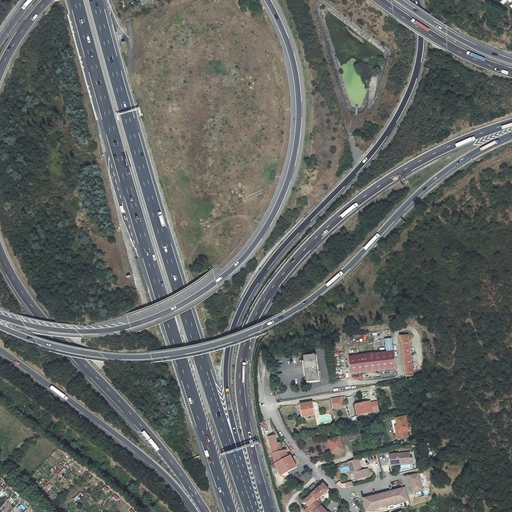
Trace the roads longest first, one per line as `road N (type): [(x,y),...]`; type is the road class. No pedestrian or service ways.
road 1 (motorway): [(0,326),(73,352),(115,357),(192,352),(250,334),(334,281),(440,174),(511,134)]
road 2 (motorway): [(246,498),(225,385),(234,323),(266,266),(397,115),(421,40),(416,0)]
road 3 (motorway): [(0,316),(57,331),(122,328),(185,304),(250,250),(282,194),(298,127),(291,55),(267,0)]
road 4 (motorway): [(76,0),(230,511)]
road 5 (motorway): [(268,511),(239,375),(264,299),(316,237),(378,186),(434,153),(511,123)]
road 6 (motorway): [(246,498),(94,0)]
road 7 (motorway): [(0,252),(41,318),(140,425),(205,511)]
road 8 (motorway): [(0,350),(151,462),(194,511)]
road 9 (residential): [(260,360),(262,393),(286,437),(354,511)]
road 10 (motorway): [(511,73),(447,45),(378,0)]
road 11 (motorway): [(511,61),(398,0)]
